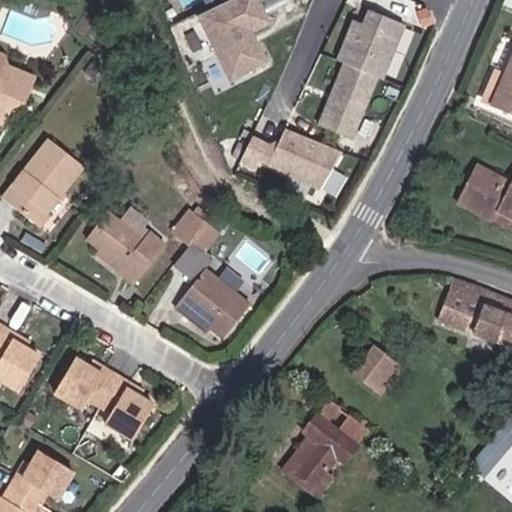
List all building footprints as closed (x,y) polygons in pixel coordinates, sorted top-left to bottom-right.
[(266,20),(255,0),(222,0),(196,14),(227,78),(262,60),(247,29),(266,20)] [(281,5),(278,0),(260,0),(267,12),(281,5)] [(404,25),(369,11),(363,25),(353,21),(337,61),(343,64),(376,77),(381,79),(404,25)] [(8,64),(5,56),(0,53),(0,123),(4,125),(11,110),(25,104),(8,64)] [(511,113),(511,60),(505,76),(496,72),(483,101),(511,113)] [(102,67),(93,61),(84,72),(93,79),(102,67)] [(25,104),(36,76),(8,64),(25,104)] [(376,77),(343,64),(318,126),(351,140),(376,77)] [(318,188),(340,152),(283,128),(273,148),(249,137),(237,161),(253,169),(258,160),(318,188)] [(37,226),(83,167),(48,140),(2,199),(37,226)] [(511,217),(511,178),(509,184),(475,166),(456,202),(490,219),(496,209),(511,217)] [(149,222),(130,207),(119,221),(143,240),(150,232),(145,228),(149,222)] [(119,221),(108,211),(86,239),(99,249),(121,267),(117,271),(134,284),(164,245),(150,232),(143,240),(119,221)] [(205,224),(189,211),(173,230),(190,244),(192,241),(205,224)] [(205,251),(219,234),(205,224),(192,241),(205,251)] [(190,244),(173,265),(195,281),(205,269),(214,258),(205,251),(192,241),(190,244)] [(121,267),(99,249),(95,254),(117,271),(121,267)] [(205,269),(195,281),(174,307),(186,317),(190,311),(211,329),(223,339),(250,305),(205,269)] [(511,348),(511,302),(453,279),(438,320),(511,348)] [(211,329),(190,311),(186,317),(207,334),(211,329)] [(0,380),(18,392),(40,356),(26,348),(12,340),(15,334),(0,324),(0,380)] [(30,343),(15,334),(12,340),(26,348),(30,343)] [(387,387),(401,368),(373,346),(353,373),(381,395),(387,387)] [(103,375),(89,366),(74,358),(53,393),(82,410),(88,400),(110,413),(104,423),(133,440),(154,405),(140,397),(125,388),(128,382),(106,369),(103,375)] [(106,369),(92,360),(89,366),(103,375),(106,369)] [(390,389),(404,370),(401,368),(387,387),(390,389)] [(314,401),(280,374),(270,386),(293,403),(305,412),(314,401)] [(143,391),(128,382),(125,388),(140,397),(143,391)] [(342,463),(361,436),(322,408),(303,432),(308,436),(289,461),(303,472),(295,481),(310,492),(325,472),(336,458),(342,463)] [(50,496),(67,468),(33,448),(9,487),(33,501),(39,490),(50,496)] [(317,497),(332,478),(325,472),(310,492),(317,497)] [(2,499),(0,497),(0,511),(49,511),(50,511),(40,505),(9,487),(2,499)]
